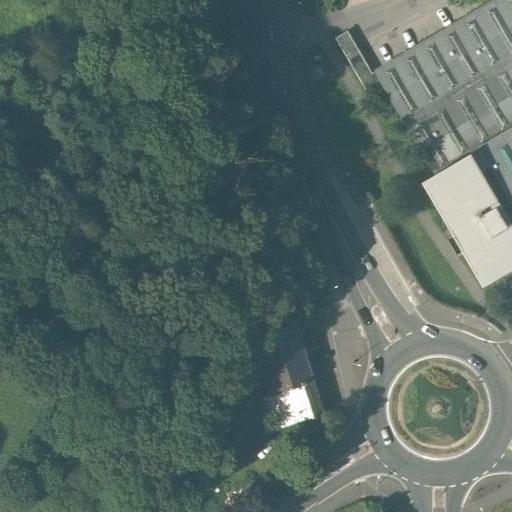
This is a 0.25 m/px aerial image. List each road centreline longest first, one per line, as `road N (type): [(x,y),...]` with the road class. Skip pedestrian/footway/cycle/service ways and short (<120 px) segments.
road 1 (secondary): [(401,354),(329,224),(256,0)]
road 2 (secondary): [(494,439),(498,386),(475,356),(439,343),(401,354)]
road 3 (secondary): [(381,443),(323,475),(282,511)]
